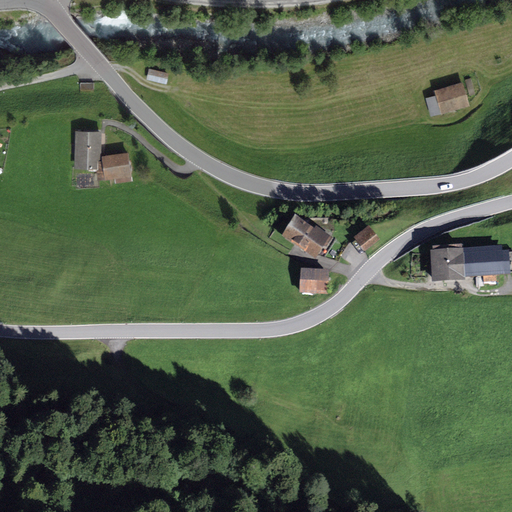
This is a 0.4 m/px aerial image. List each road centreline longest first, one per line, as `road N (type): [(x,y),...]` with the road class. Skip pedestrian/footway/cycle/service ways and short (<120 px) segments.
road 1 (tertiary): [(511,160),(465,180),(418,187),(307,193),(246,183),(161,130),(40,1)]
road 2 (tertiary): [(0,330),(278,328),(324,311),(429,227),(511,202)]
road 3 (track): [(344,511),(263,455),(136,387),(119,362),(117,331)]
road 4 (track): [(368,270),(391,283),(475,293),(508,284)]
road 5 (unclassified): [(325,0),(200,0)]
